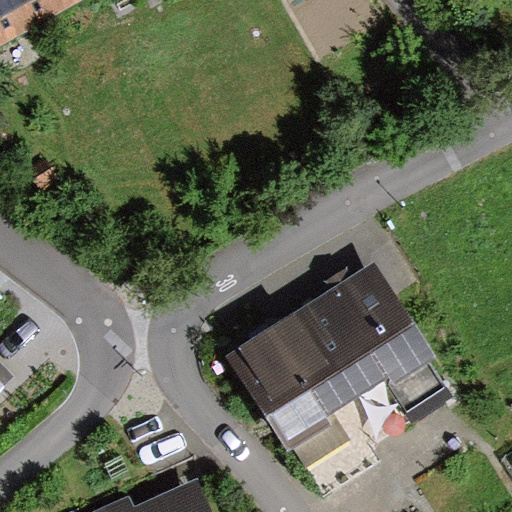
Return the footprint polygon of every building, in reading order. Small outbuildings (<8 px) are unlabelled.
[(0,0),(0,41),(76,0),(0,0)] [(370,279),(303,322),(360,410),(427,367),(370,279)] [(303,322),(236,365),(293,453),(360,410),(303,322)] [(0,369),(0,410),(21,390),(0,369)] [(197,511),(191,498),(159,511),(197,511)]
